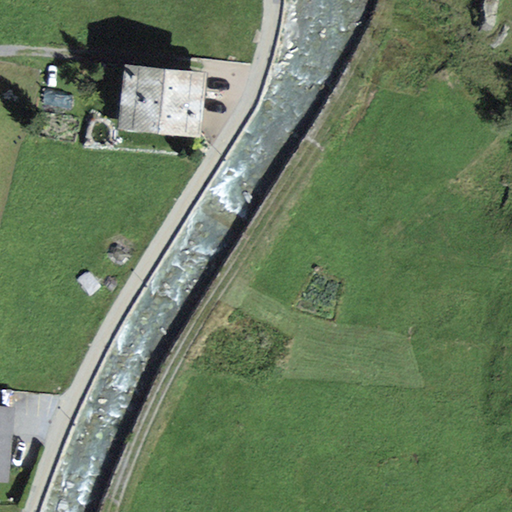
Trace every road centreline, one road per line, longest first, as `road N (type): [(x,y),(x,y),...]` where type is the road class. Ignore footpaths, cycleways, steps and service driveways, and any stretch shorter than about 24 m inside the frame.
road 1 (residential): [(29,511),(90,364),(240,120),(270,0)]
road 2 (track): [(116,511),(166,378),(385,34)]
